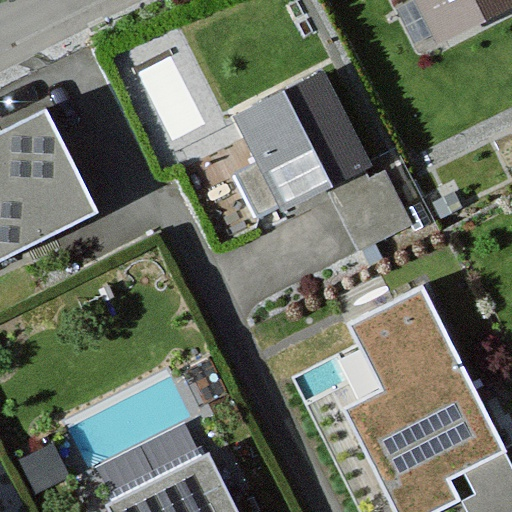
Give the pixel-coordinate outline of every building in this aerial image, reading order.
[(511,0),(410,0),(439,58),(511,22),(511,0)] [(324,77),(224,125),(276,232),(333,204),(359,256),(409,231),(383,177),(374,181),(324,77)] [(0,273),(93,230),(43,124),(0,144),(0,273)] [(419,278),(353,312),(389,383),(352,401),(407,510),(451,488),(440,467),(499,438),(419,278)] [(238,511),(207,447),(113,492),(122,511),(238,511)]
